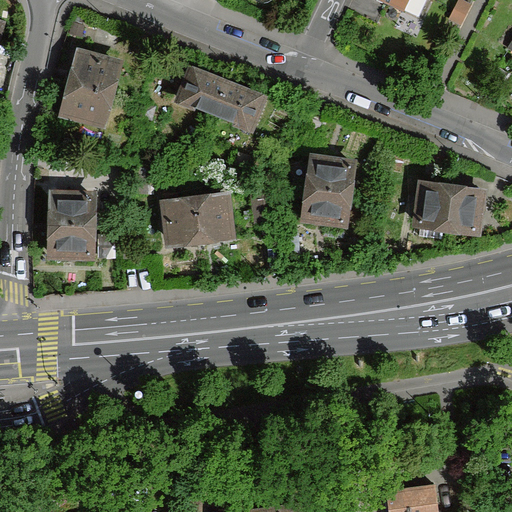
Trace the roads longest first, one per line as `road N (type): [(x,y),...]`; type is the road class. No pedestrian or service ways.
road 1 (residential): [(43,5),(14,203),(11,291),(19,348)]
road 2 (primary): [(0,422),(54,408),(136,366),(265,326)]
road 3 (secondary): [(511,291),(265,326)]
road 4 (secondary): [(265,326),(19,348)]
road 5 (residential): [(511,153),(304,69)]
road 6 (residential): [(304,69),(137,0)]
